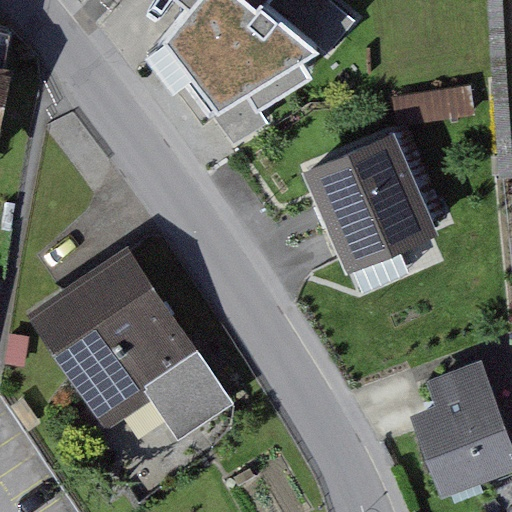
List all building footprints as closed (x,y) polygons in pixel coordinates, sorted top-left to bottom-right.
[(199,46),(180,76),(238,147),(343,77),(291,35),(305,17),(284,0),(200,0),(180,25),(199,46)] [(0,34),(0,80),(10,37),(0,34)] [(321,174),(363,269),(455,228),(413,133),(321,174)] [(173,442),(230,405),(128,249),(30,313),(105,427),(146,401),(173,442)] [(449,497),(511,471),(511,443),(478,361),(428,382),(438,407),(416,416),(449,497)]
